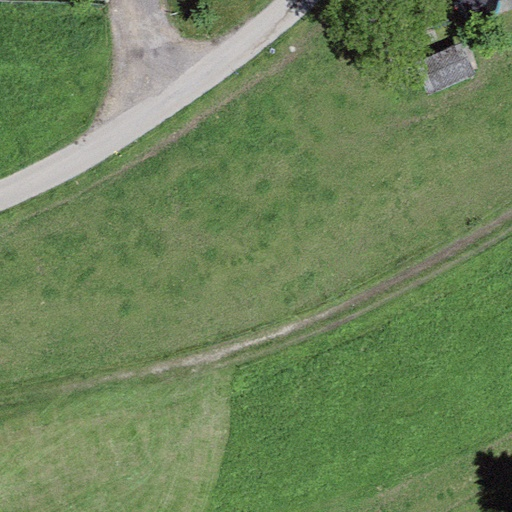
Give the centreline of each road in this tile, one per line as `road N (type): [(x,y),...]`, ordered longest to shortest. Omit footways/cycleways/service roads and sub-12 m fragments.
road 1 (track): [(0,402),(216,356),(428,267),(511,215)]
road 2 (residential): [(0,209),(239,61),(307,0)]
